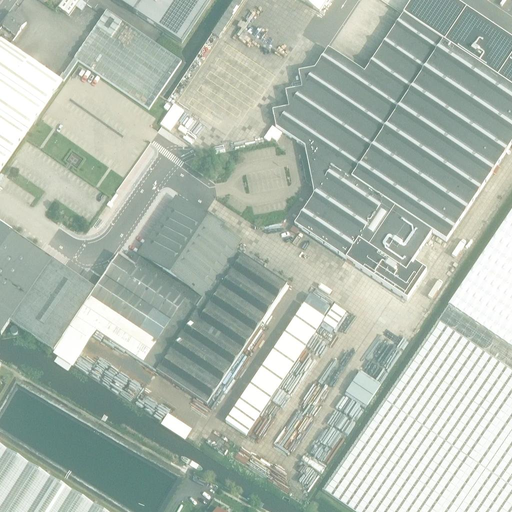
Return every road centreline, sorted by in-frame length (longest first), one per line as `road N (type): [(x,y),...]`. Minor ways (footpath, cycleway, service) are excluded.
road 1 (unknown): [(511,162),(410,314),(384,314),(315,269)]
road 2 (unknown): [(174,391),(211,420),(315,269)]
road 3 (unknown): [(167,166),(256,109),(312,35)]
road 4 (unknown): [(360,298),(266,450)]
